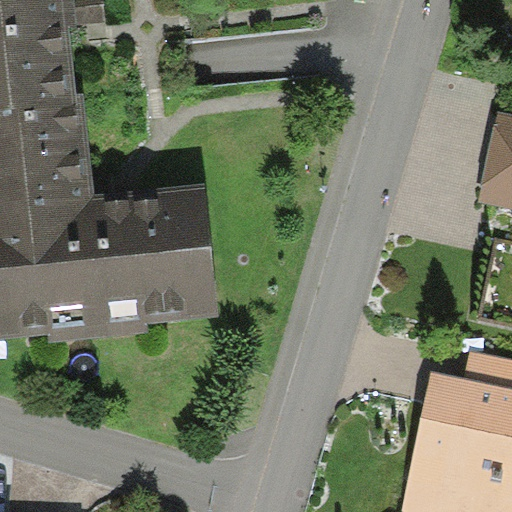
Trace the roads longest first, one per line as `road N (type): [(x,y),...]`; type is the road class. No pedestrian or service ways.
road 1 (residential): [(276,499),(427,0)]
road 2 (residential): [(276,499),(0,422)]
